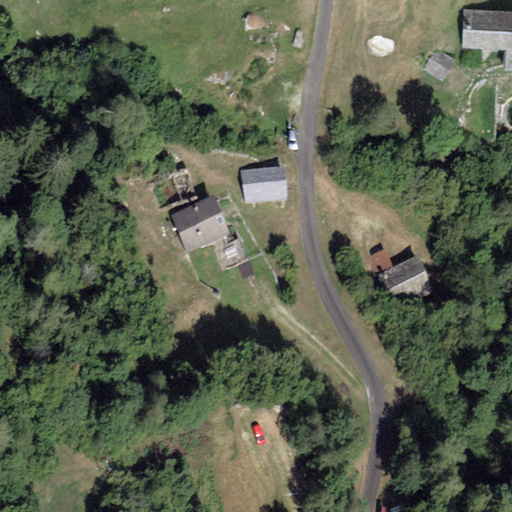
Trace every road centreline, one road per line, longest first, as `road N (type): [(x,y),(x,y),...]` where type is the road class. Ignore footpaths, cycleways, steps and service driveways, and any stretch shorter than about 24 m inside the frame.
road 1 (unclassified): [(328,0),(304,172),(314,253),(378,394),(365,511)]
road 2 (track): [(379,401),(272,307)]
